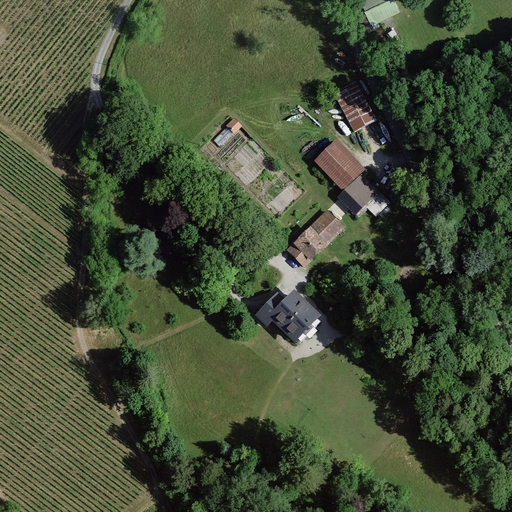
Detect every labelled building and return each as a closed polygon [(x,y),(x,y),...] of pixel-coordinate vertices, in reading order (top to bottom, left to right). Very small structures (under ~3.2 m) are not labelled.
[(360,0),(370,24),(398,12),(393,0),(360,0)] [(358,84),(335,96),(354,134),(378,122),(358,84)] [(338,144),(316,165),(374,223),(395,202),(338,144)] [(327,212),(290,253),(310,271),(348,230),(327,212)] [(274,326),(298,350),(323,324),(290,292),(259,324),(267,332),(274,326)]
